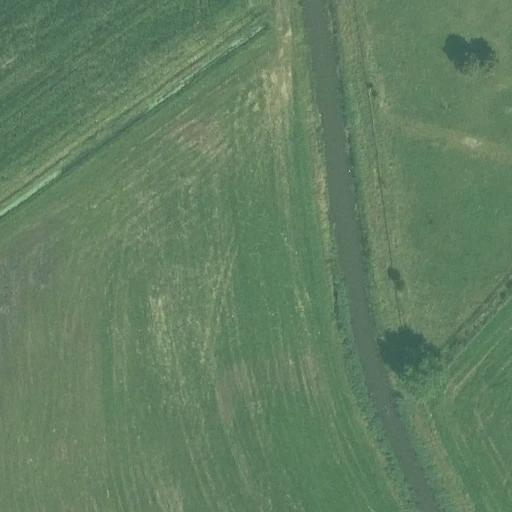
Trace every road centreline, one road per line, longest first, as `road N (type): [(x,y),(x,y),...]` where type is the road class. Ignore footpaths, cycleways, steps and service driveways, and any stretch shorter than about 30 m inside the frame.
road 1 (track): [(468,511),(409,378),(346,0)]
road 2 (track): [(291,0),(294,28),(0,248)]
